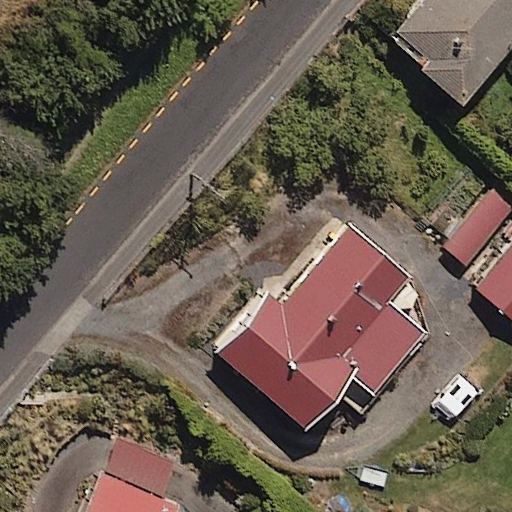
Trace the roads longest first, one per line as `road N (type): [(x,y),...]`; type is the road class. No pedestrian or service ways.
road 1 (residential): [(302,0),(0,348)]
road 2 (unknown): [(20,325),(16,197),(37,124),(133,0)]
